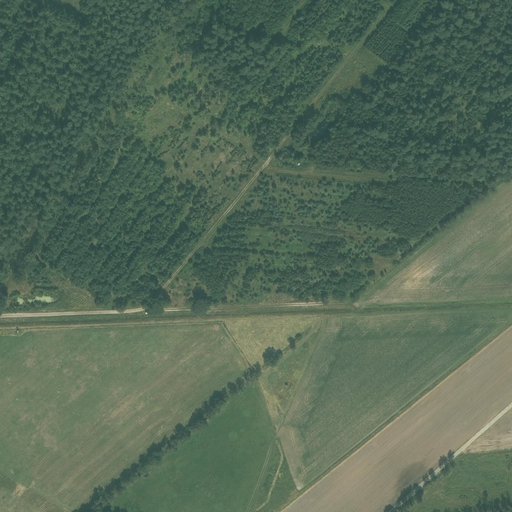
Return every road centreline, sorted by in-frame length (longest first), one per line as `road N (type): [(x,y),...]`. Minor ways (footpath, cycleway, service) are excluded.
road 1 (track): [(259,178),(138,314),(0,317)]
road 2 (track): [(511,402),(389,511)]
